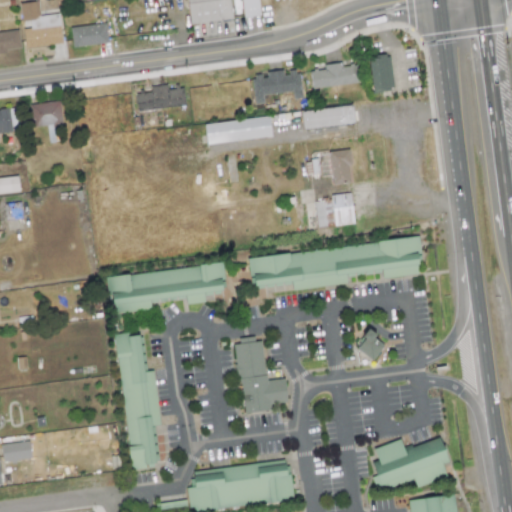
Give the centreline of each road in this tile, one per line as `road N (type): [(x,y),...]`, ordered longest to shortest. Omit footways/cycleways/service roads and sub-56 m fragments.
road 1 (trunk): [(438,0),(506,511)]
road 2 (tertiary): [(420,0),(245,51),(0,81)]
road 3 (trunk): [(511,238),(480,0)]
